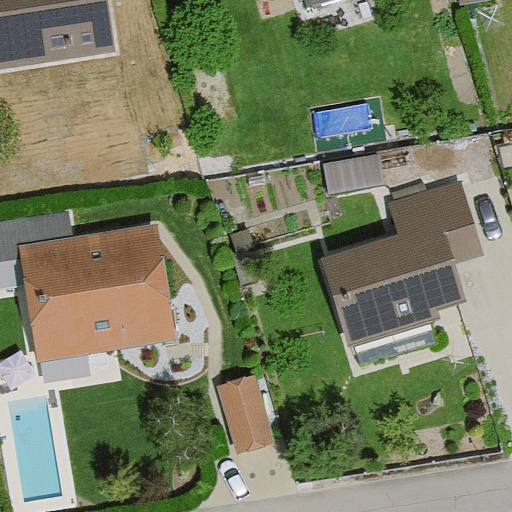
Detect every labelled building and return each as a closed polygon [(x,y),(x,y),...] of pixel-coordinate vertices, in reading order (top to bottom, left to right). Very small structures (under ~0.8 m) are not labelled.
[(0,0),(0,78),(99,61),(88,0),(0,0)] [(332,0),(285,0),(290,13),(332,0)] [(484,8),(483,0),(450,0),(451,9),(484,8)] [(383,150),(325,159),(330,186),(387,176),(383,150)] [(443,189),(374,211),(385,246),(312,269),(338,351),(448,316),(436,276),(468,266),(443,189)] [(160,355),(142,234),(4,255),(22,375),(160,355)] [(264,453),(248,387),(206,397),(222,464),(264,453)]
